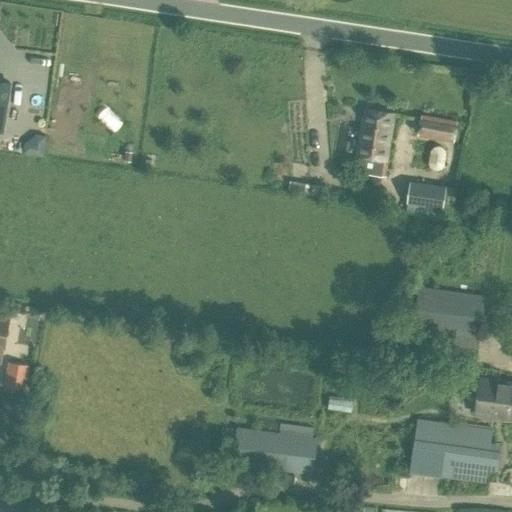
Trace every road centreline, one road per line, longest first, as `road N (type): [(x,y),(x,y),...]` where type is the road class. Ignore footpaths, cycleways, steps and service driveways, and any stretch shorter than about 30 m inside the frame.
road 1 (residential): [(511,493),(284,480),(210,498),(24,481)]
road 2 (unclassified): [(511,54),(145,0)]
